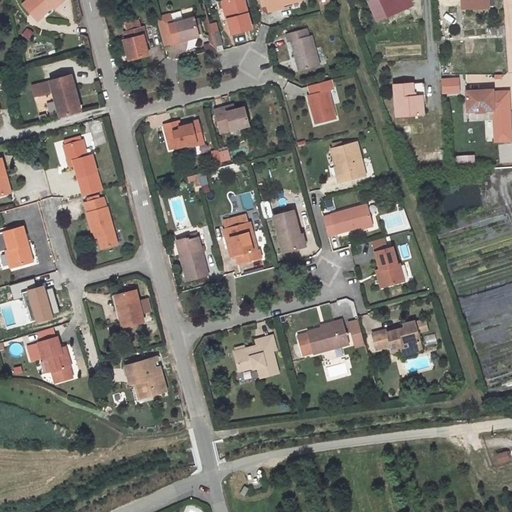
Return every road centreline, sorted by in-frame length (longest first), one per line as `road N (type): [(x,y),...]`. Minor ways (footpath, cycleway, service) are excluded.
road 1 (unclassified): [(211,474),(291,452),(511,424)]
road 2 (residential): [(307,191),(336,291),(175,336)]
road 3 (residential): [(255,61),(240,82),(118,116)]
road 4 (unclassified): [(154,257),(118,116)]
road 5 (unclassified): [(211,474),(175,336)]
road 6 (unknown): [(9,111),(13,130),(22,131),(115,105)]
